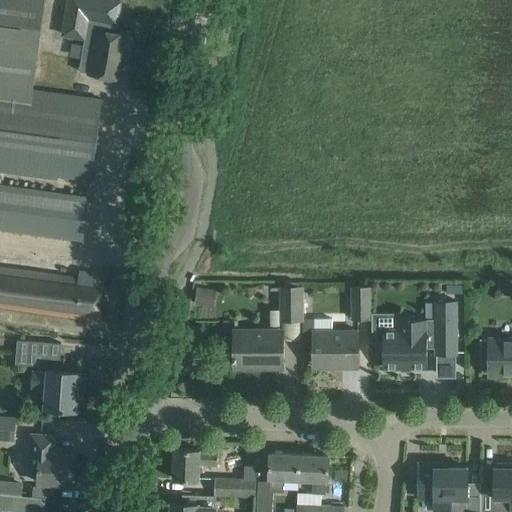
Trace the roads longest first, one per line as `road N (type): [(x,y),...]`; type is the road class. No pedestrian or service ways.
road 1 (tertiary): [(128,416),(160,253),(182,235),(194,181),(180,144),(206,0)]
road 2 (residential): [(384,447),(330,419),(128,416)]
road 3 (residential): [(511,418),(419,421),(384,447)]
